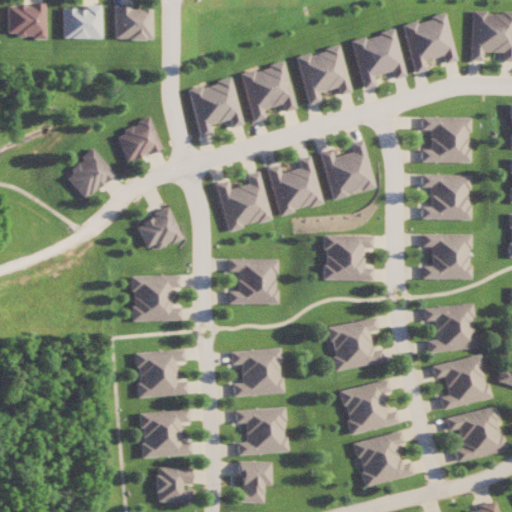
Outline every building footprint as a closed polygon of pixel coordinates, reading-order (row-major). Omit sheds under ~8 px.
[(40,4),(3,4),(3,36),(41,36),(40,4)] [(57,38),(95,38),(95,4),(77,4),(77,8),(57,8),(57,38)] [(146,8),(126,8),(126,5),(108,5),(108,39),(146,39),(146,8)] [(511,61),(511,11),(470,11),(468,60),(482,61),(482,51),(501,52),(501,61),(511,61)] [(399,25),(412,73),(426,69),(424,60),(441,55),(443,63),(455,60),(442,13),(399,25)] [(347,40),(360,88),(374,84),(371,76),(390,71),(392,78),(404,75),(391,28),(347,40)] [(292,56),(305,104),(318,101),(316,92),(335,87),(337,95),(349,91),(336,45),(292,56)] [(237,73),(251,121),(263,118),(261,108),(279,103),(281,111),(294,108),(281,61),(237,73)] [(197,137),(212,133),(209,124),(227,120),(229,127),(240,124),(229,78),(186,88),(197,137)] [(469,162),(469,117),(420,116),(420,129),(429,129),(429,149),(419,149),(419,161),(469,162)] [(160,147),(147,117),(112,133),(125,162),(160,147)] [(319,151),(331,198),(375,186),(362,138),(349,142),(351,151),(333,156),(331,148),(319,151)] [(61,175),(84,199),(113,172),(90,148),(61,175)] [(266,167),(279,214),(322,202),(309,154),(296,158),(298,167),(280,172),(278,164),(266,167)] [(216,183),(228,230),(272,219),(259,170),(245,174),(248,183),(229,188),(227,180),(216,183)] [(468,219),(468,174),(419,173),(419,186),(428,186),(428,205),(419,205),(418,218),(468,219)] [(146,248),(155,244),(157,249),(183,237),(170,208),(135,223),(146,248)] [(418,278),(468,278),(468,233),(418,233),(418,246),(428,246),(428,265),(418,265),(418,278)] [(320,279),(369,280),(369,267),(360,267),(361,247),(370,247),(370,234),(320,234),(320,279)] [(227,303),(275,304),(276,258),(227,258),(227,271),(236,271),(236,290),(227,290),(227,303)] [(129,275),(131,320),(180,319),(180,305),(170,306),(170,288),(179,287),(178,274),(129,275)] [(424,352),(474,347),(469,302),(419,307),(421,321),(430,320),(432,338),(423,339),(424,352)] [(332,370),(381,361),(379,348),(370,350),(367,332),(375,331),(372,317),(324,326),(332,370)] [(493,381),(511,386),(511,339),(506,338),(493,381)] [(281,392),(278,347),(229,350),(230,363),(239,363),(240,382),(232,383),(232,395),(281,392)] [(136,396),(186,394),(185,380),(176,381),(175,361),(183,361),(182,349),(134,351),(136,396)] [(438,408),(487,398),(477,354),(428,364),(431,378),(441,376),(445,394),(436,396),(438,408)] [(338,389),(347,433),(396,423),(393,409),(383,411),(379,393),(388,391),(385,379),(338,389)] [(237,454),(286,451),(283,406),(234,409),(234,422),(244,422),(245,441),(236,442),(237,454)] [(451,461),(500,450),(490,406),(441,416),(444,430),(453,428),(457,446),(449,448),(451,461)] [(139,412),(141,457),(191,454),(190,441),(181,441),(180,422),(188,422),(188,409),(139,412)] [(351,441),(360,485),(409,475),(406,461),(398,463),(395,449),(402,447),(399,431),(351,441)] [(238,502),(261,502),(261,484),(270,485),(270,460),(239,460),(238,502)] [(189,501),(190,485),(190,467),(155,466),(155,501),(189,501)] [(491,511),(488,500),(470,504),(471,509),(456,511),(491,511)]
